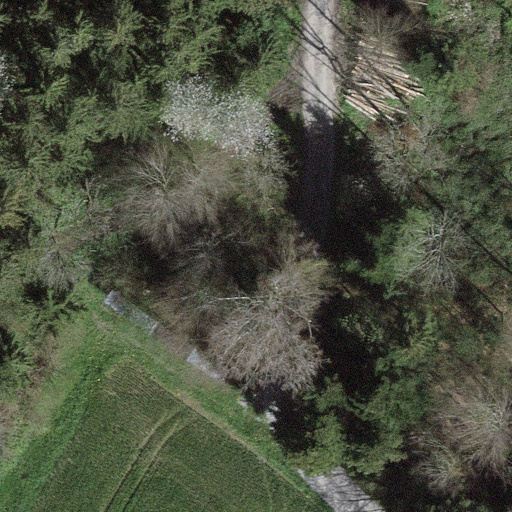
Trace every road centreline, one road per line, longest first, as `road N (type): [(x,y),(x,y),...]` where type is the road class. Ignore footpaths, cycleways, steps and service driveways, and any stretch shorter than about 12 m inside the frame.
road 1 (track): [(347,511),(334,501),(301,332),(332,0)]
road 2 (track): [(0,278),(171,191),(225,152),(327,53)]
